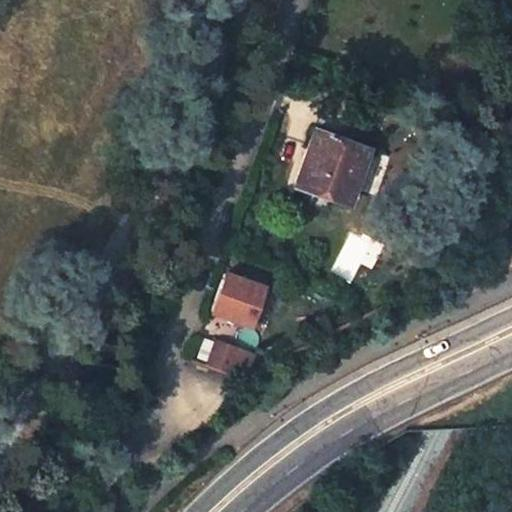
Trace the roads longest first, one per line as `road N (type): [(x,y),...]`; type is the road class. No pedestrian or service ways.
road 1 (residential): [(295,0),(166,360),(163,407)]
road 2 (secondary): [(511,312),(365,381),(293,426),(200,511)]
road 3 (secondary): [(242,511),(375,412),(511,350)]
